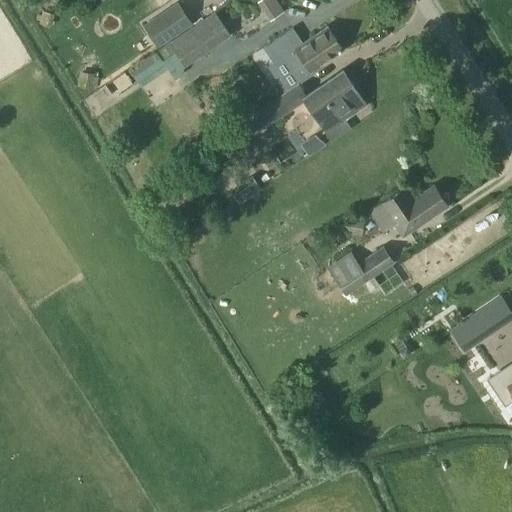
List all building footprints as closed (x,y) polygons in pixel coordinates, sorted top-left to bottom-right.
[(144,26),(158,45),(191,23),(178,3),(144,26)] [(42,16),(38,15),(37,22),(41,23),(40,23),(49,25),(52,14),(43,12),(42,16)] [(230,35),(214,12),(129,69),(141,86),(168,68),(174,78),(182,73),(181,72),(184,70),(182,67),(230,35)] [(282,57),(289,66),(300,83),(313,75),(310,70),(341,49),(325,26),(301,40),(291,26),(262,46),(274,62),(282,57)] [(351,128),(344,118),(365,103),(342,70),(302,97),(332,141),(351,128)] [(80,86),(95,90),(98,78),(94,77),(94,75),(83,73),(80,86)] [(104,87),(113,100),(134,86),(125,73),(104,87)] [(253,113),(254,114),(239,125),(239,126),(218,141),(225,150),(247,135),(289,107),(280,94),(253,113)] [(302,145),(308,155),(325,144),(315,136),(302,145)] [(261,189),(252,175),(230,191),(239,204),(261,189)] [(405,187),(381,203),(369,211),(383,232),(395,224),(403,235),(447,204),(434,186),(414,199),(405,187)] [(345,224),(350,232),(358,234),(361,221),(352,219),(345,224)] [(395,262),(383,246),(358,262),(350,251),(326,267),(345,295),(365,282),(372,277),(395,262)] [(378,286),(372,277),(365,282),(371,292),(378,286)] [(494,329),(481,309),(464,321),(477,341),(494,329)] [(499,370),(486,379),(504,405),(511,400),(511,367),(502,374),(499,370)] [(315,388),(304,369),(291,376),(301,395),(315,388)]
